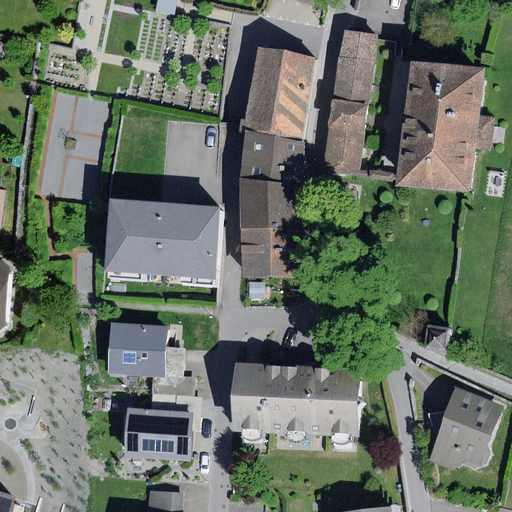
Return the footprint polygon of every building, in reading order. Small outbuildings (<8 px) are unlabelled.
[(177,0),(159,0),(157,11),(174,15),(177,0)] [(379,37),(346,31),(335,100),(327,171),(358,176),(369,105),(379,37)] [(316,57),(261,48),(247,119),(243,118),(241,128),(248,130),(305,144),(316,57)] [(484,69),(413,61),(405,126),(399,185),(471,193),(476,150),(492,152),(496,118),(479,116),(484,69)] [(305,144),(248,130),(242,179),(304,187),(305,144)] [(304,187),(242,179),(243,229),(304,231),(304,187)] [(223,208),(112,199),(107,271),(217,280),(223,208)] [(304,231),(243,229),(243,278),(304,278),(304,231)] [(0,330),(6,324),(11,269),(4,261),(0,260),(0,330)] [(168,327),(113,324),(110,374),(155,377),(184,379),(186,349),(167,347),(168,327)] [(451,331),(427,326),(422,347),(446,353),(451,331)] [(361,368),(238,365),(237,431),(359,434),(361,368)] [(155,377),(154,393),(194,396),(195,380),(184,379),(155,377)] [(503,409),(457,391),(450,411),(431,460),(456,470),(462,464),(475,469),(486,464),(490,453),(488,448),(503,409)] [(154,393),(152,411),(195,414),(202,414),(203,397),(194,396),(154,393)] [(152,411),(130,409),(127,457),(192,461),(195,414),(152,411)] [(429,414),(434,448),(450,411),(429,414)] [(10,511),(15,496),(0,491),(0,511),(10,511)] [(150,491),(148,511),(183,511),(185,494),(155,492),(150,491)]
